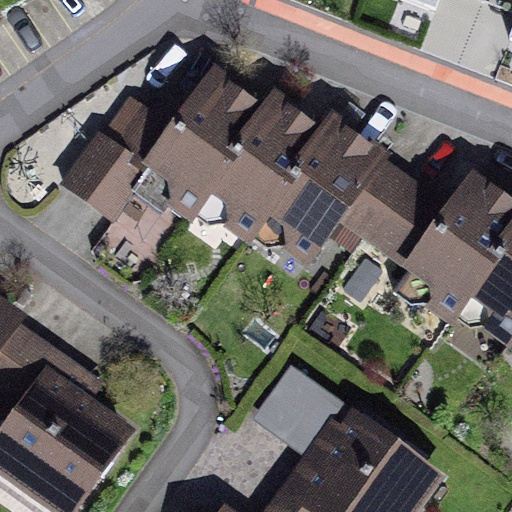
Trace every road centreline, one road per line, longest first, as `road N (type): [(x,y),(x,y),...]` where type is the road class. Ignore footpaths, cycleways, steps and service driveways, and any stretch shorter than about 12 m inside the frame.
road 1 (residential): [(0,230),(168,351),(193,390),(195,433),(139,511)]
road 2 (residential): [(0,122),(168,0)]
